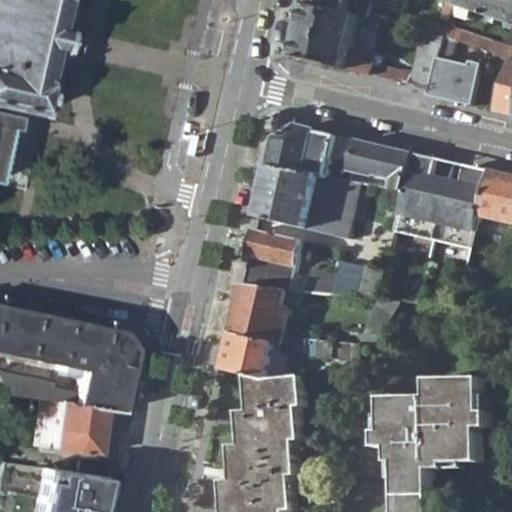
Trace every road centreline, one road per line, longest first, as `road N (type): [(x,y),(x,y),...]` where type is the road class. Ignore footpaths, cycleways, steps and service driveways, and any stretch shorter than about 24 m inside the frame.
road 1 (residential): [(511,144),(244,79)]
road 2 (primary): [(244,79),(192,298)]
road 3 (primary): [(192,298),(142,511)]
road 4 (residential): [(0,279),(113,283),(192,298)]
